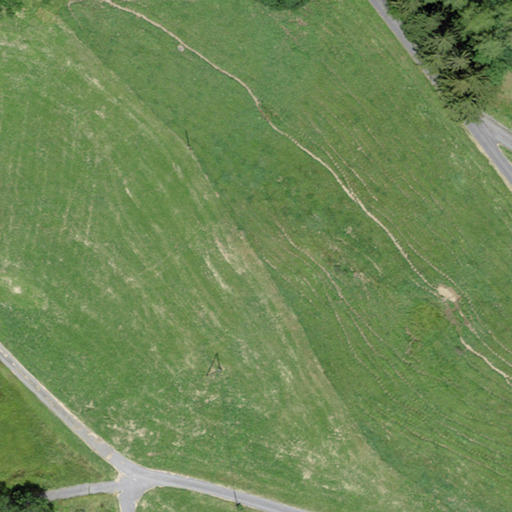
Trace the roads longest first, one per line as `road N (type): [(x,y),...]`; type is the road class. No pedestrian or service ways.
road 1 (unclassified): [(511,178),(375,0)]
road 2 (unclassified): [(130,485),(0,359)]
road 3 (unclassified): [(277,511),(182,485),(130,485)]
road 4 (unclassified): [(127,486),(3,511)]
